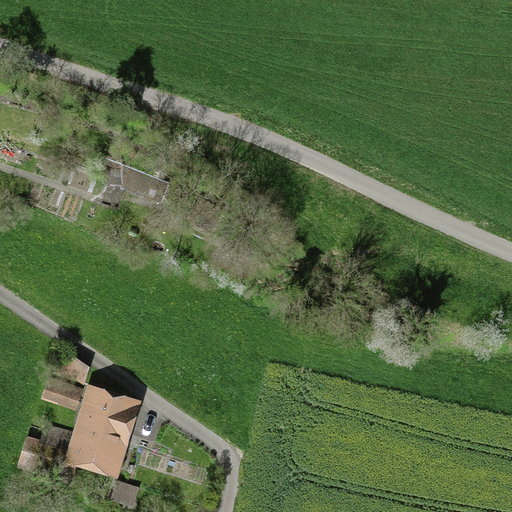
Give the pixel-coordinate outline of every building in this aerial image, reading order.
[(170,184),(103,156),(96,174),(163,202),(170,184)] [(217,215),(199,204),(191,218),(210,229),(217,215)] [(90,368),(67,354),(59,368),(81,382),(90,368)] [(85,395),(52,384),(46,403),(79,413),(85,395)] [(139,405),(93,390),(79,435),(45,424),(40,440),(30,437),(20,467),(72,483),(78,463),(117,475),(139,405)] [(139,487),(118,481),(113,498),(134,503),(139,487)]
